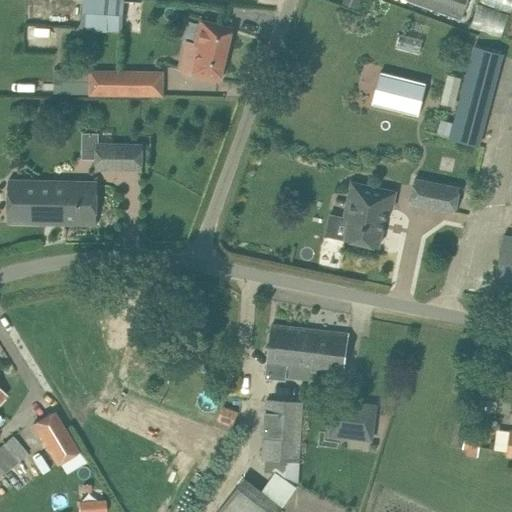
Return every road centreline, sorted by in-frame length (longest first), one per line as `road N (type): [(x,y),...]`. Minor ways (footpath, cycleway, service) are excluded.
road 1 (unclassified): [(511,331),(198,263)]
road 2 (unclassified): [(198,263),(292,0)]
road 3 (unclassified): [(198,263),(74,264),(0,282)]
